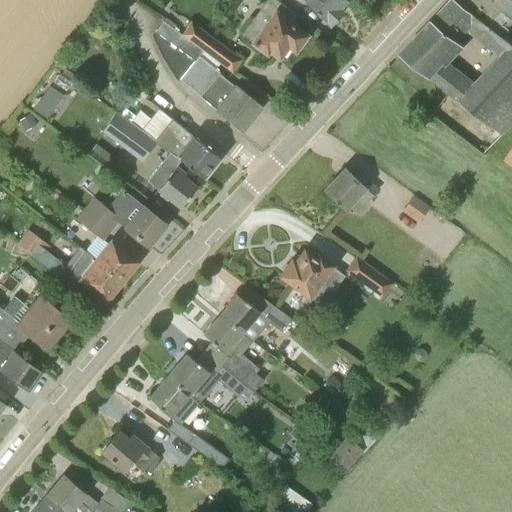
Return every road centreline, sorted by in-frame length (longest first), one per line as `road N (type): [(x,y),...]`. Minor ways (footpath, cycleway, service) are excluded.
road 1 (residential): [(0,483),(263,173)]
road 2 (residential): [(263,173),(432,0)]
road 3 (unclassified): [(263,173),(169,93),(123,0)]
